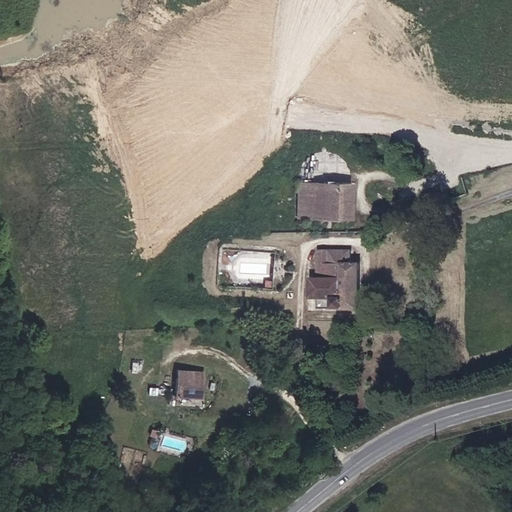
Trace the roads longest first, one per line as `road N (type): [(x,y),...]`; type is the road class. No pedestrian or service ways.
road 1 (primary): [(300,511),(391,441),(511,400)]
road 2 (track): [(299,307),(297,398),(356,466)]
road 3 (track): [(511,193),(372,238)]
